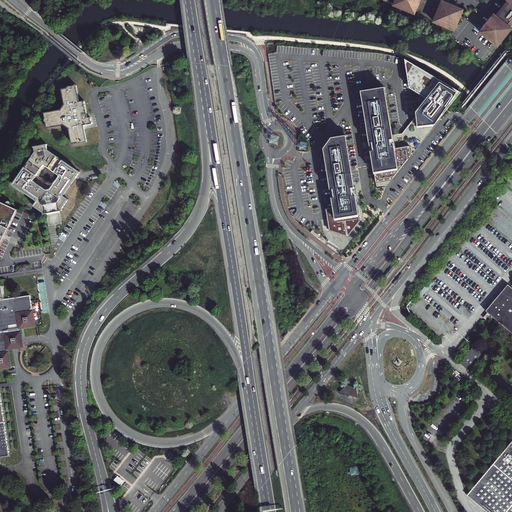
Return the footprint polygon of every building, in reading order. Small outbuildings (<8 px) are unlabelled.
[(414,12),(418,0),(395,0),(394,4),(414,12)] [(453,29),(461,10),(462,9),(461,9),(462,8),(457,6),(457,7),(452,6),(449,5),(446,2),(441,0),(433,20),(453,29)] [(485,26),(481,30),(499,43),(511,25),(510,25),(511,21),(511,0),(507,0),(497,14),(495,12),(492,16),(492,17),(491,19),(489,22),(487,25),(485,26)] [(419,68),(405,59),(410,88),(427,98),(416,112),(418,127),(435,125),(461,92),(419,68)] [(86,138),(83,125),(92,123),(92,121),(91,122),(91,116),(87,117),(86,107),(85,100),(80,101),(78,87),(77,84),(69,85),(68,87),(63,88),(65,103),(61,108),(48,110),(45,111),(45,116),(44,117),(45,119),(46,120),(47,126),(50,125),(63,123),(69,127),(71,142),(77,141),(77,142),(78,143),(86,141),(86,138)] [(393,136),(385,87),(361,91),(369,141),(372,141),(373,147),(370,148),(376,181),(392,179),(401,167),(411,155),(410,146),(395,149),(394,144),(392,144),(390,136),(393,136)] [(354,182),(346,136),(332,138),(324,149),(330,186),(332,186),(333,192),(331,193),(333,207),(326,209),(329,230),(348,235),(360,220),(355,190),(353,191),(351,183),(354,182)] [(12,186),(19,191),(36,202),(33,208),(43,215),(45,215),(45,214),(59,212),(61,212),(61,211),(60,211),(67,201),(62,197),(70,186),(77,175),(79,173),(61,162),(45,151),(46,150),(45,146),(45,145),(32,148),(33,153),(34,153),(24,169),(17,180),(16,180),(12,186)] [(0,246),(17,210),(0,201),(0,246)] [(511,288),(509,286),(487,312),(511,332),(511,288)] [(29,297),(3,301),(1,288),(0,287),(0,462),(2,463),(1,459),(11,458),(1,390),(0,390),(0,369),(9,369),(6,350),(4,332),(18,330),(25,329),(34,328),(29,297)] [(6,350),(21,348),(18,330),(4,332),(6,350)] [(481,355),(472,349),(461,362),(467,367),(469,364),(472,366),(481,355)] [(455,372),(452,376),(459,382),(462,378),(455,372)] [(343,385),(342,394),(356,397),(358,388),(343,385)] [(511,511),(511,442),(468,496),(487,511),(511,511)] [(123,481),(118,477),(115,481),(120,485),(123,481)]
